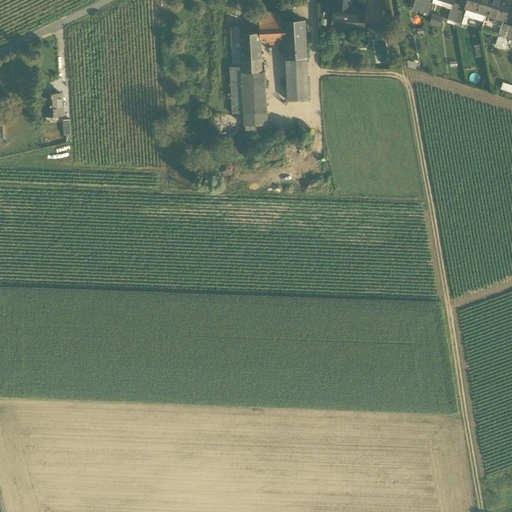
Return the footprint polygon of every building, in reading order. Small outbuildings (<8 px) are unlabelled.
[(433,0),(414,0),(412,9),(422,12),(429,14),(433,4),(434,0),(433,0)] [(453,3),(444,0),(433,0),(434,0),(433,4),(451,9),(453,3)] [(466,8),(486,14),(490,0),(466,0),(464,8),(466,8)] [(490,0),(486,14),(505,20),(510,3),(499,0),(490,0)] [(334,3),(332,25),(347,25),(347,28),(364,30),(366,5),(351,4),(334,3)] [(448,20),(454,21),(459,4),(453,3),(451,9),(448,20)] [(466,8),(465,12),(464,16),(483,22),(486,14),(466,8)] [(457,10),(454,21),(461,24),(464,16),(465,12),(457,10)] [(259,13),(260,25),(282,24),(282,12),(259,13)] [(443,17),(432,13),(429,24),(440,27),(443,17)] [(285,43),(286,58),(306,57),(304,20),(290,21),(290,23),(284,23),(285,43)] [(269,41),(270,43),(285,43),(284,23),(282,24),(260,25),(260,33),(261,33),(261,41),(269,41)] [(498,36),(506,38),(509,27),(502,24),(498,36)] [(239,26),(239,34),(260,33),(260,25),(239,26)] [(230,27),(232,67),(241,66),(239,34),(239,26),(237,26),(230,27)] [(261,33),(260,33),(239,34),(241,66),(241,74),(263,73),(263,72),(261,41),(261,33)] [(355,45),(365,45),(365,36),(355,36),(355,45)] [(506,38),(498,36),(494,48),(502,50),(510,49),(506,38)] [(286,58),(288,102),(308,101),(306,57),(286,58)] [(406,60),(408,67),(416,69),(417,63),(406,60)] [(241,74),(241,66),(232,67),(229,67),(232,115),(243,114),(242,86),(241,74)] [(241,74),(242,86),(266,85),(265,72),(263,72),(263,73),(241,74)] [(511,85),(502,82),(500,90),(511,93),(511,85)] [(268,124),(266,85),(242,86),(243,114),(244,126),(268,124)] [(44,97),(45,117),(62,116),(61,93),(51,94),(51,97),(44,97)]
